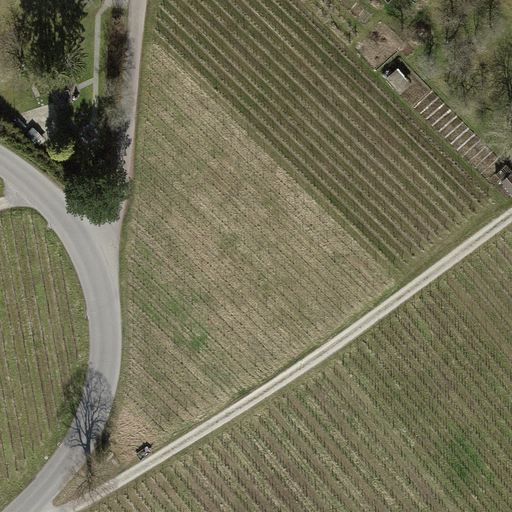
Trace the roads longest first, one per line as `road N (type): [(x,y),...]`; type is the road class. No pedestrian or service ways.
road 1 (track): [(511,219),(365,330),(78,511)]
road 2 (tertiary): [(0,155),(52,198),(82,238),(103,304),(108,374),(93,431),(27,511)]
road 3 (track): [(103,304),(142,0)]
